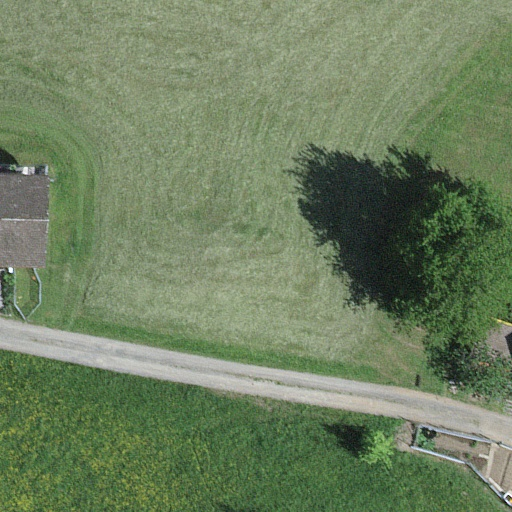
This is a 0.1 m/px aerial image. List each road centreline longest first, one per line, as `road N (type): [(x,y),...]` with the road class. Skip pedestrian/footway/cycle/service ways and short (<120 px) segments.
road 1 (track): [(511,435),(0,333)]
road 2 (motorway): [(511,142),(0,116)]
road 3 (motorway): [(0,378),(511,404)]
